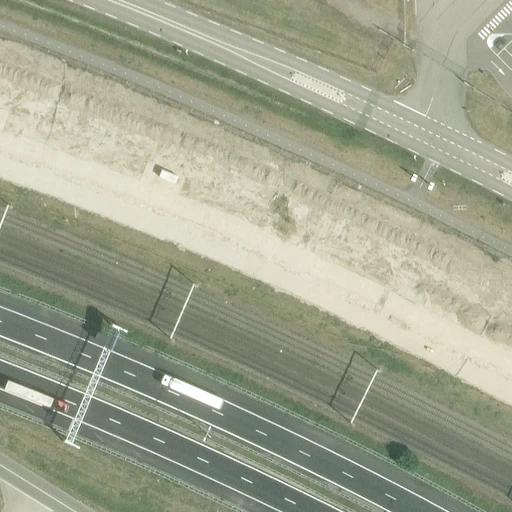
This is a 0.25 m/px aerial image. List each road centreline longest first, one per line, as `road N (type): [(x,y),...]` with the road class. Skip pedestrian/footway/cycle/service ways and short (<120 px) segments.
road 1 (motorway): [(410,511),(0,325)]
road 2 (unclassified): [(511,183),(100,0)]
road 3 (motorway): [(0,377),(306,511)]
